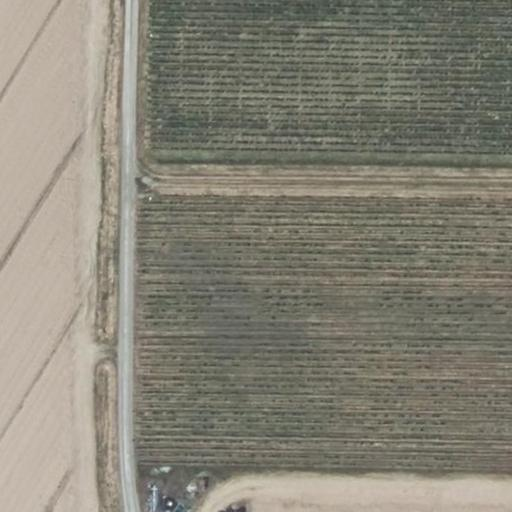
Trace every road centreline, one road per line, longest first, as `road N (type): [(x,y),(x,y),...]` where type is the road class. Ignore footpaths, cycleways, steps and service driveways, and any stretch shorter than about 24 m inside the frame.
road 1 (track): [(123,511),(123,0)]
road 2 (track): [(511,189),(121,175)]
